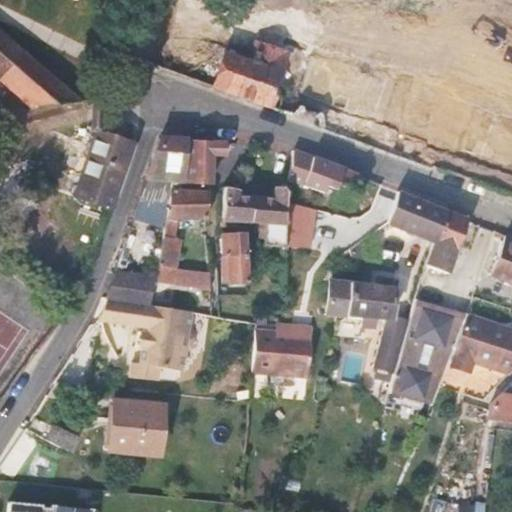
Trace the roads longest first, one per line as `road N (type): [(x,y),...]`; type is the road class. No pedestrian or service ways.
road 1 (residential): [(156,98),(511,220)]
road 2 (residential): [(156,98),(82,306),(0,430)]
road 3 (residential): [(0,9),(156,98)]
